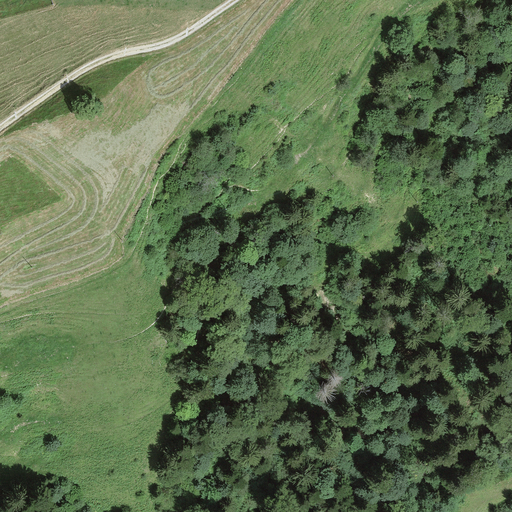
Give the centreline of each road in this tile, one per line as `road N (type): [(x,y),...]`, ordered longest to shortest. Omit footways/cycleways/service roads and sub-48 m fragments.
road 1 (track): [(0,129),(90,67),(167,45),(234,0)]
road 2 (track): [(317,137),(395,18),(417,0)]
